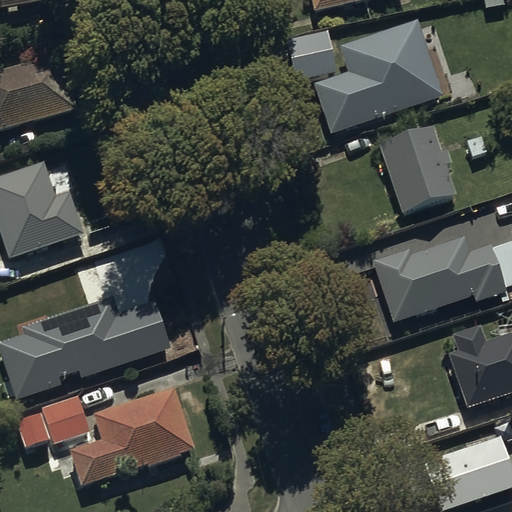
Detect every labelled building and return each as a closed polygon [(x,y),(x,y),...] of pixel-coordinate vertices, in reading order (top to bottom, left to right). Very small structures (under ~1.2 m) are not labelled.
[(0,0),(0,13),(57,1),(56,0),(0,0)] [(310,0),(314,18),(395,0),(310,0)] [(501,0),(500,0),(453,10),(462,51),(511,41),(501,0)] [(314,83),(332,135),(446,96),(419,18),(341,45),(350,71),(314,83)] [(327,31),(286,40),(296,80),(336,71),(327,31)] [(0,79),(0,137),(76,118),(63,64),(0,79)] [(432,133),(378,152),(402,222),(455,204),(444,173),(452,170),(447,158),(441,160),(432,133)] [(42,175),(0,189),(0,243),(8,268),(81,244),(68,206),(54,210),(42,175)] [(511,247),(492,254),(505,297),(511,295),(511,238),(511,239),(511,240),(511,247)] [(505,297),(492,254),(491,251),(470,257),(465,242),(409,260),(407,256),(372,268),(392,331),(474,305),(475,309),(506,299),(505,297)] [(15,291),(0,295),(0,327),(25,319),(15,291)] [(0,342),(0,349),(17,399),(60,384),(58,377),(81,369),(84,378),(172,348),(156,300),(119,312),(113,295),(22,326),(25,334),(0,342)] [(459,360),(450,363),(466,416),(511,401),(511,342),(485,350),(481,334),(453,342),(459,360)] [(195,460),(172,395),(93,424),(102,448),(70,459),(83,495),(147,473),(148,476),(195,460)] [(42,421),(15,430),(24,457),(51,447),(53,452),(90,439),(78,402),(40,415),(42,421)] [(511,471),(500,437),(425,462),(442,511),(511,488),(511,471)]
